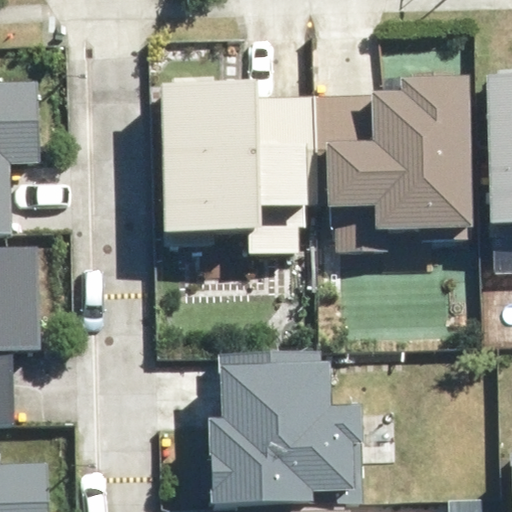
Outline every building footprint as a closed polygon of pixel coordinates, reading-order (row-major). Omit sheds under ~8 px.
[(511,70),(493,71),(498,220),(511,219),(511,70)] [(481,223),(476,72),(409,74),(409,88),(380,89),(380,93),(319,95),(322,183),(335,183),(335,206),(381,204),(382,226),(481,223)] [(219,76),(169,77),(172,228),(271,226),(271,204),(319,203),(317,95),(268,96),(268,76),(219,77),(219,76)] [(0,233),(18,233),(15,164),(47,162),(44,81),(0,82),(0,233)] [(45,348),(41,245),(0,245),(0,423),(22,422),(20,348),(45,348)] [(215,414),(218,502),(321,499),(321,490),(366,488),(365,440),(370,439),(369,401),(340,402),(338,357),(326,358),(326,349),(222,352),(223,373),(227,373),(228,414),(215,414)] [(0,511),(55,511),(54,458),(6,460),(5,449),(0,444),(0,511)]
